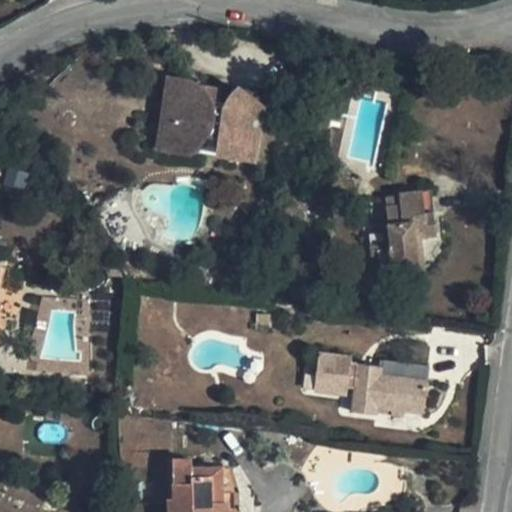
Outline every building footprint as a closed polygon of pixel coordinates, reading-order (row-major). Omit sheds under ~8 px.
[(179,96),(201,86),(200,85),(197,83),(196,82),(194,81),(192,81),(191,80),(189,79),(186,79),(185,78),(182,78),(174,78),(171,79),(169,80),(167,80),(155,149),(192,155),(201,142),(172,137),(179,96)] [(203,87),(201,86),(179,96),(172,137),(201,142),(205,135),(220,138),(219,147),(237,151),(239,142),(256,145),(262,104),(236,99),(235,99),(233,101),(232,101),(231,102),(230,103),(229,104),(227,106),(226,108),(215,107),(214,102),(214,101),(213,99),(213,98),(212,97),(212,96),(211,96),(211,95),(210,94),(209,93),(208,91),(206,89),(205,88),(204,88),(203,87)] [(240,96),(236,99),(262,104),(264,92),(264,91),(262,91),(258,90),(256,91),(255,91),(254,91),(250,91),(247,92),(246,93),(244,93),(243,94),(242,95),(241,95),(240,96)] [(252,163),(256,145),(239,142),(237,151),(219,147),(217,156),(252,163)] [(387,204),(392,239),(393,247),(379,249),(381,268),(395,266),(399,288),(423,284),(417,238),(424,237),(438,235),(432,188),(400,192),(401,194),(402,202),(387,204)] [(402,202),(401,194),(386,196),(387,204),(402,202)] [(417,238),(423,284),(430,283),(424,237),(417,238)] [(393,247),(392,239),(371,242),(372,250),(379,249),(393,247)] [(372,250),(374,269),(381,268),(379,249),(372,250)] [(1,261),(0,269),(0,305),(10,306),(16,263),(1,261)] [(381,268),(374,269),(377,291),(399,288),(395,266),(381,268)] [(376,414),(377,411),(377,405),(395,408),(395,413),(404,414),(404,409),(425,412),(431,366),(383,359),(382,365),(359,363),(352,362),(353,356),(321,352),(316,390),(348,393),(349,386),(357,386),(354,412),(376,414)] [(174,467),(194,467),(193,456),(174,456),(174,467)] [(194,467),(174,467),(175,497),(169,497),(169,511),(224,511),(224,507),(224,500),(223,466),(194,467)] [(223,466),(224,500),(232,500),(241,500),(240,493),(240,486),(233,466),(223,466)]
